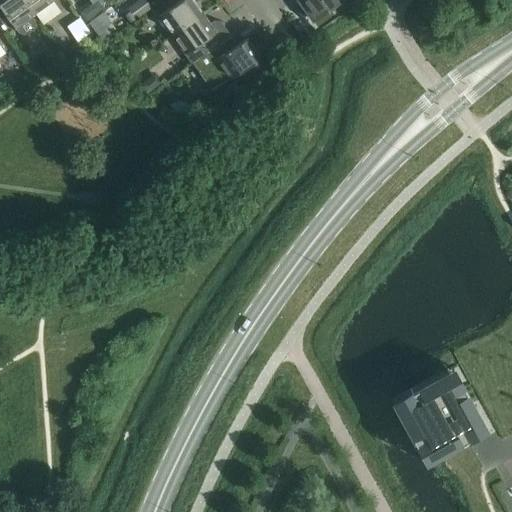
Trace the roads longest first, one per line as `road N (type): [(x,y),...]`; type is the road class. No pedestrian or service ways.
road 1 (secondary): [(156,511),(250,326),(405,136)]
road 2 (secondary): [(500,61),(440,87),(405,136)]
road 3 (secondary): [(405,136),(436,123),(500,61)]
